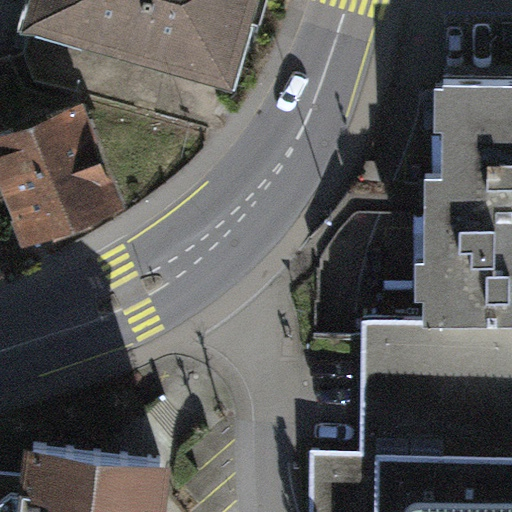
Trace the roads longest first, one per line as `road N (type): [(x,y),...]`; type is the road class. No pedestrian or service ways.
road 1 (residential): [(220,237),(268,347),(278,511)]
road 2 (primary): [(349,0),(306,122),(268,186),(220,237)]
road 3 (primary): [(220,237),(131,294),(0,353)]
